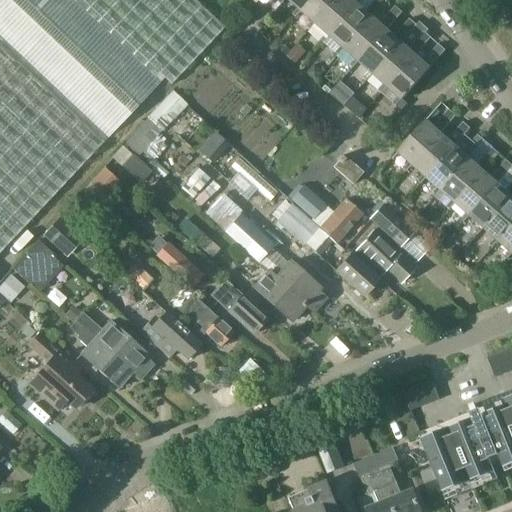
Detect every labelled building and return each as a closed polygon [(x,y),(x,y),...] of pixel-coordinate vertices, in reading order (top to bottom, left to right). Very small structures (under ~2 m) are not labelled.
[(194,0),(0,0),(0,252),(164,78),(171,85),(224,28),(194,0)] [(288,0),(301,11),(311,0),(288,0)] [(311,0),(301,11),(316,24),(337,0),(311,0)] [(337,0),(316,24),(330,37),(359,3),(362,0),(337,0)] [(359,3),(330,37),(344,49),(374,16),(388,0),(375,0),(367,10),(359,3)] [(277,11),(282,4),(278,1),(273,8),(277,11)] [(374,16),(344,49),(359,62),(388,29),(403,12),(395,6),(381,22),(374,16)] [(388,29),(359,62),(373,74),(402,41),(417,25),(410,18),(395,35),(388,29)] [(402,41),(373,74),(387,87),(417,54),(431,38),(424,32),(410,48),(402,41)] [(296,64),(307,52),(298,43),(287,55),(296,64)] [(417,54),(387,87),(402,100),(431,67),(446,50),(438,44),(424,60),(417,54)] [(316,81),(324,72),(314,63),(306,73),(316,81)] [(329,93),(333,89),(327,84),(324,88),(329,93)] [(162,130),(185,106),(172,93),(148,117),(162,130)] [(245,117),(252,110),(245,104),(239,112),(245,117)] [(412,165),(442,132),(456,116),(453,113),(449,109),(435,126),(432,124),(427,120),(427,119),(397,152),(398,153),(412,165)] [(162,130),(148,117),(124,144),(139,157),(162,130)] [(427,178),(456,145),(471,128),(468,126),(464,122),(449,139),(446,136),(442,132),(412,165),(427,178)] [(213,163),(230,145),(215,131),(198,150),(213,163)] [(441,191),(470,157),(485,141),(482,138),(478,135),(463,151),(461,149),(456,145),(427,178),(441,191)] [(455,204),(485,170),(499,154),(496,151),(492,147),(478,164),(475,162),(470,157),(441,191),(455,204)] [(132,179),(141,169),(133,161),(135,159),(128,152),(117,164),(132,179)] [(343,154),(341,157),(340,155),(336,160),(337,161),(332,167),(352,185),(363,173),(343,154)] [(229,167),(269,201),(277,191),(237,158),(229,167)] [(164,179),(170,172),(154,159),(149,166),(164,179)] [(470,216),(499,183),(511,168),(511,164),(507,160),(492,177),(490,174),(485,170),(455,204),(470,216)] [(193,198),(210,179),(198,168),(181,188),(193,198)] [(201,206),(220,187),(215,181),(205,190),(195,200),(201,206)] [(484,229),(511,197),(511,183),(507,189),(504,187),(499,183),(470,216),(484,229)] [(305,193),(296,203),(314,218),(322,225),(331,216),(305,193)] [(242,211),(223,194),(205,213),(224,230),(242,211)] [(498,242),(511,225),(511,197),(484,229),(498,242)] [(345,199),(331,216),(322,225),(319,229),(332,240),(332,239),(336,243),(362,214),(345,199)] [(304,246),(319,227),(291,203),(275,222),(304,246)] [(413,232),(383,205),(370,219),(399,246),(413,232)] [(258,262),(268,271),(275,277),(288,262),(271,248),(274,245),(240,214),(224,232),(258,263),(258,262)] [(83,238),(72,228),(59,216),(43,236),(67,257),(83,238)] [(212,258),(220,248),(192,224),(189,227),(181,221),(176,227),(212,258)] [(511,225),(498,242),(511,254),(511,253),(511,225)] [(332,240),(319,229),(323,232),(309,248),(318,256),(332,240)] [(400,284),(415,267),(373,230),(355,251),(382,275),(386,271),(400,284)] [(62,266),(53,259),(56,257),(37,240),(12,269),(13,269),(30,285),(32,283),(40,290),(62,266)] [(155,255),(168,267),(189,286),(201,273),(180,254),(178,255),(165,243),(155,255)] [(362,298),(377,281),(350,255),(334,272),(362,298)] [(290,261),(288,262),(275,277),(312,311),(325,297),(318,290),(319,288),(290,261)] [(144,291),(154,280),(143,270),(141,272),(133,265),(127,272),(134,279),(133,281),(144,291)] [(275,277),(268,271),(252,288),(289,321),(303,306),(311,313),(312,311),(275,277)] [(0,293),(11,303),(25,287),(11,274),(0,286),(0,293)] [(251,336),(266,318),(234,289),(218,307),(251,336)] [(200,338),(204,333),(219,348),(234,332),(217,317),(216,318),(191,295),(178,310),(196,326),(192,331),(200,338)] [(187,361),(202,344),(165,311),(158,318),(155,315),(140,332),(161,350),(167,343),(187,361)] [(83,313),(76,321),(85,329),(95,338),(94,339),(131,373),(132,372),(139,379),(140,379),(153,364),(145,358),(148,355),(110,321),(102,330),(83,313)] [(115,322),(122,329),(129,321),(121,314),(115,322)] [(81,369),(39,331),(39,332),(36,329),(26,341),(29,344),(27,346),(47,364),(29,385),(58,410),(66,401),(75,410),(91,391),(75,376),(81,369)] [(131,373),(94,339),(79,356),(117,389),(131,373)] [(511,370),(511,348),(487,357),(495,377),(511,370)] [(270,378),(249,358),(237,371),(258,390),(270,378)] [(229,388),(230,367),(218,367),(217,388),(229,388)] [(411,411),(440,399),(432,380),(403,391),(411,411)] [(511,396),(505,399),(508,405),(507,405),(507,406),(484,415),(483,415),(483,414),(487,426),(478,429),(474,418),(473,418),(473,419),(473,420),(450,429),(449,428),(448,428),(447,428),(448,429),(447,429),(447,430),(424,439),(423,439),(422,439),(422,438),(446,501),(447,500),(443,490),(455,485),(459,495),(474,489),(470,480),(480,476),(484,485),(498,479),(490,459),(499,455),(505,471),(511,468),(511,396)] [(0,422),(13,435),(22,425),(6,411),(0,417),(0,422)] [(328,474),(345,467),(332,437),(316,444),(328,474)] [(379,471),(400,462),(395,450),(373,458),(379,471)] [(379,471),(373,458),(354,466),(359,478),(379,471)] [(393,472),(381,477),(394,511),(420,511),(412,491),(402,495),(393,472)] [(369,511),(394,511),(381,477),(370,481),(379,505),(368,509),(369,511)] [(146,498),(160,491),(155,482),(141,489),(146,498)] [(337,511),(326,484),(289,500),(293,511),(337,511)] [(165,511),(159,496),(122,510),(122,511),(165,511)]
